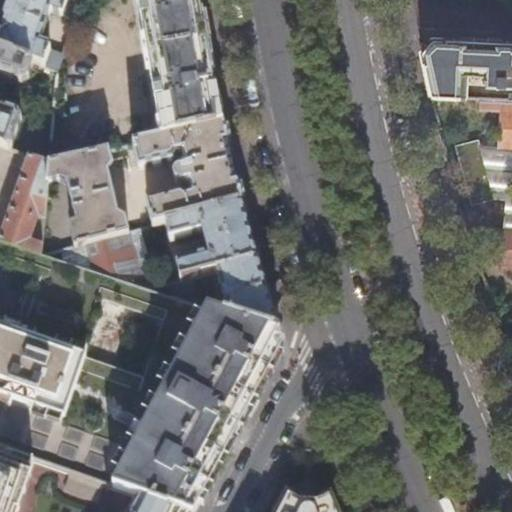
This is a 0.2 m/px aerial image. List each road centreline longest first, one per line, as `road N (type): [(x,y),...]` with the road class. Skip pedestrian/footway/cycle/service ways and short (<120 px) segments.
road 1 (primary): [(511,511),(477,448),(411,274),(370,131),(348,0)]
road 2 (primary): [(267,0),(297,152),(346,318)]
road 3 (residential): [(232,511),(309,366),(346,318)]
road 4 (primary): [(346,318),(426,511)]
